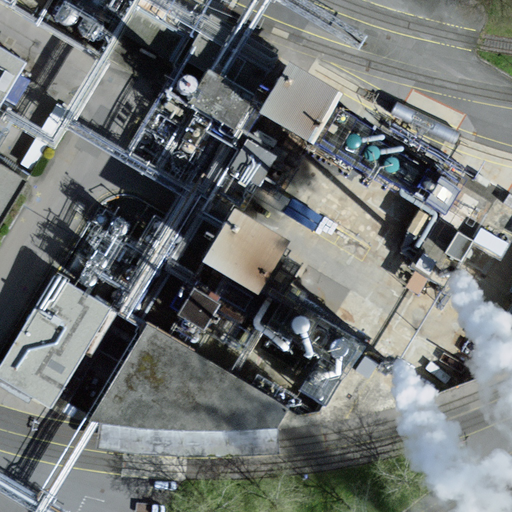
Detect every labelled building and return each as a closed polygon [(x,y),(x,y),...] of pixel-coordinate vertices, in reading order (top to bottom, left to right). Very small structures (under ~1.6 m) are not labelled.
[(124,0),(0,0),(0,4),(93,59),(124,0)] [(0,220),(23,181),(0,167),(0,110),(26,67),(0,51),(0,220)] [(328,101),(275,70),(240,124),(294,156),(328,101)] [(427,199),(457,207),(459,200),(488,208),(494,188),(467,181),(471,166),(446,159),(442,171),(436,169),(427,199)] [(489,373),(198,215),(74,430),(309,428),(489,373)] [(47,285),(0,363),(0,378),(49,407),(103,318),(47,285)]
